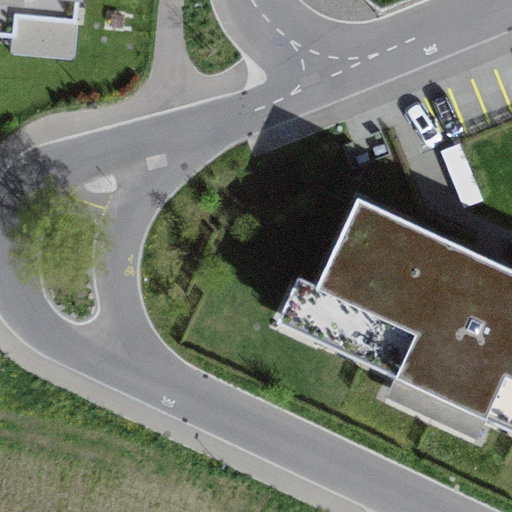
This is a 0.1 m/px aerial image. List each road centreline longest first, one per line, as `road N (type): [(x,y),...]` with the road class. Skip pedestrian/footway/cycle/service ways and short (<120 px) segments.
road 1 (residential): [(133,372),(430,511)]
road 2 (residential): [(133,372),(111,275),(125,198),(161,141)]
road 3 (residential): [(312,91),(511,3)]
road 4 (residential): [(7,183),(161,141)]
road 5 (residential): [(161,141),(312,91)]
road 6 (residential): [(0,296),(9,315),(44,338),(133,372)]
